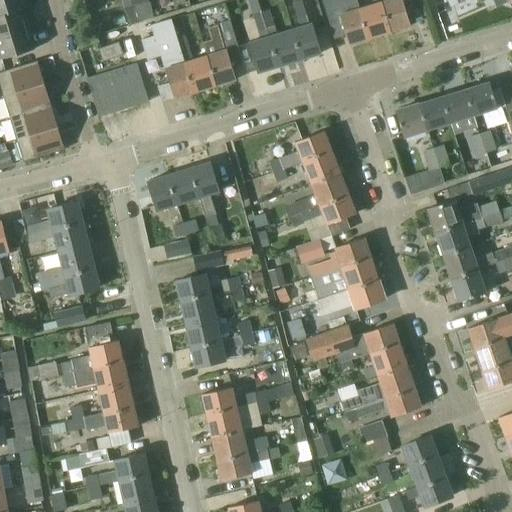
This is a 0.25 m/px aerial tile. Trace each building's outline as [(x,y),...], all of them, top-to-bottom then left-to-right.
[(0,0),(0,15),(22,9),(22,10),(26,9),(23,0),(0,0)] [(146,0),(121,0),(127,25),(152,18),(146,0)] [(250,44),(259,74),(280,67),(263,12),(261,13),(257,0),(247,0),(260,41),(250,44)] [(340,16),(349,45),(368,39),(359,10),(355,0),(321,0),(328,20),(340,16)] [(359,10),(368,39),(391,32),(381,0),(371,0),(373,5),(359,10)] [(381,0),(391,32),(410,26),(401,0),(381,0)] [(290,31),(300,61),(321,54),(311,24),(309,25),(301,1),(292,4),(299,28),(290,31)] [(0,37),(28,29),(22,10),(22,9),(0,15),(0,37)] [(263,12),(280,67),(300,61),(290,31),(276,35),(269,10),(263,12)] [(157,88),(162,102),(174,98),(174,99),(194,93),(184,63),(183,63),(181,55),(171,20),(151,26),(154,37),(142,41),(148,60),(161,56),(170,84),(157,88)] [(206,56),(215,86),(236,80),(226,50),(237,47),(229,22),(207,29),(211,40),(202,43),(206,56)] [(0,37),(0,55),(1,60),(34,50),(28,29),(0,37)] [(98,49),(103,62),(123,55),(118,42),(98,49)] [(184,63),(194,93),(215,86),(206,56),(184,63)] [(0,72),(0,83),(4,96),(45,83),(38,61),(0,72)] [(104,90),(117,86),(130,82),(137,106),(149,102),(137,63),(87,78),(92,93),(104,90)] [(117,86),(124,110),(137,106),(130,82),(117,86)] [(489,82),(465,89),(474,116),(497,108),(489,82)] [(4,96),(11,118),(51,105),(45,83),(4,96)] [(511,83),(500,89),(506,112),(511,109),(511,83)] [(104,90),(111,114),(124,110),(117,86),(104,90)] [(442,96),(451,123),(474,116),(465,89),(442,96)] [(92,93),(99,117),(111,114),(104,90),(92,93)] [(442,96),(419,104),(428,130),(451,123),(442,96)] [(396,111),(404,138),(428,130),(419,104),(396,111)] [(11,118),(17,139),(58,127),(51,105),(11,118)] [(17,139),(24,162),(65,149),(58,127),(17,139)] [(479,135),(485,154),(495,151),(489,131),(479,135)] [(303,165),(332,153),(323,133),(295,144),(298,152),(269,163),(274,176),(284,172),(284,170),(302,163),(303,165)] [(469,138),(475,157),(485,154),(479,135),(469,138)] [(434,149),(440,169),(449,166),(443,146),(434,149)] [(422,152),(428,172),(440,169),(434,149),(422,152)] [(0,170),(14,165),(8,151),(6,151),(0,153),(0,170)] [(311,184),(339,173),(332,153),(303,165),(311,184)] [(198,199),(208,229),(218,225),(209,196),(219,192),(210,163),(189,170),(198,199)] [(178,205),(198,199),(189,170),(169,176),(178,205)] [(287,179),(284,172),(274,176),(277,183),(287,179)] [(319,205),(347,193),(339,173),(311,184),(319,205)] [(467,183),(472,197),(503,187),(498,173),(467,183)] [(158,212),(178,205),(169,176),(148,182),(158,212)] [(290,218),(294,228),(323,217),(327,226),(356,215),(347,193),(319,205),(319,207),(301,214),(290,218)] [(428,209),(435,233),(498,211),(495,201),(478,207),(477,204),(457,211),(454,200),(428,209)] [(27,239),(83,225),(78,203),(48,211),(50,221),(25,228),(27,239)] [(286,209),(290,218),(301,214),(297,204),(286,209)] [(435,233),(443,256),(469,247),(467,239),(479,235),(478,231),(502,223),(498,211),(435,233)] [(265,214),(253,217),(256,228),(268,225),(265,214)] [(184,224),(188,236),(198,232),(194,220),(184,224)] [(0,222),(0,300),(16,296),(11,278),(4,279),(0,263),(0,254),(9,252),(2,222),(0,222)] [(163,246),(167,259),(191,254),(188,240),(187,236),(188,236),(184,224),(172,227),(175,239),(177,238),(178,242),(163,246)] [(59,253),(89,245),(83,225),(27,239),(29,243),(55,237),(59,253)] [(308,267),(312,279),(371,259),(364,238),(335,248),(338,256),(308,267)] [(296,249),(301,264),(325,256),(319,240),(296,249)] [(39,280),(94,266),(89,245),(59,253),(62,267),(37,274),(39,280)] [(223,253),(226,266),(234,264),(233,261),(252,257),(250,247),(223,253)] [(474,259),(469,247),(443,256),(451,278),(477,269),(477,270),(494,265),(511,258),(511,251),(511,248),(492,254),(492,253),(474,259)] [(192,258),(195,273),(224,266),(220,251),(192,258)] [(511,258),(494,265),(498,275),(511,270),(511,258)] [(312,279),(318,298),(378,278),(371,259),(312,279)] [(67,284),(70,296),(100,288),(94,266),(39,280),(41,291),(67,284)] [(477,270),(477,269),(451,278),(459,302),(485,293),(477,270)] [(176,282),(181,303),(211,296),(206,274),(176,282)] [(230,291),(230,292),(242,289),(239,277),(220,281),(222,293),(230,291)] [(318,298),(322,309),(352,299),(356,308),(385,299),(378,278),(318,298)] [(230,292),(232,303),(244,300),(242,289),(230,292)] [(181,303),(186,324),(216,317),(211,296),(181,303)] [(54,313),(58,328),(86,321),(83,306),(54,313)] [(504,337),(511,334),(511,312),(468,328),(475,348),(504,338),(504,337)] [(186,324),(191,345),(221,338),(216,317),(186,324)] [(237,323),(240,335),(252,332),(249,320),(237,323)] [(74,372),(123,360),(119,342),(115,343),(110,323),(85,329),(91,355),(71,359),(71,361),(74,373),(74,372)] [(370,353),(400,343),(393,324),(364,334),(354,337),(351,325),(305,340),(312,363),(336,355),(339,363),(339,364),(340,364),(352,360),(371,354),(370,353)] [(191,345),(196,367),(226,360),(224,349),(243,345),(243,347),(255,344),(252,332),(240,335),(221,340),(221,338),(191,345)] [(475,348),(482,368),(511,358),(504,338),(475,348)] [(407,365),(400,343),(370,353),(371,354),(378,376),(407,365)] [(252,354),(255,366),(286,358),(283,346),(252,354)] [(0,357),(3,373),(18,370),(15,351),(0,353),(0,357)] [(482,368),(489,389),(511,380),(511,361),(511,358),(482,368)] [(99,391),(129,384),(123,360),(74,372),(74,373),(76,385),(77,388),(97,382),(99,391)] [(355,369),(352,360),(340,364),(343,373),(355,369)] [(71,361),(57,365),(59,375),(61,376),(74,373),(71,361)] [(54,362),(28,368),(31,382),(57,375),(54,362)] [(340,402),(344,412),(356,408),(414,388),(407,365),(378,376),(381,384),(355,392),(357,397),(340,402)] [(4,380),(6,390),(22,387),(18,370),(3,373),(4,380)] [(74,373),(61,376),(65,388),(76,385),(74,373)] [(104,412),(133,405),(129,384),(99,391),(104,412)] [(253,392),(256,404),(267,401),(277,399),(275,387),(253,392)] [(203,395),(208,417),(237,410),(232,388),(203,395)] [(421,407),(414,388),(356,408),(359,418),(383,410),(384,415),(390,413),(392,417),(421,407)] [(9,403),(12,420),(27,417),(24,399),(9,403)] [(256,404),(258,416),(270,413),(267,401),(256,404)] [(109,433),(138,427),(133,405),(104,412),(104,413),(84,417),(84,416),(72,419),(72,421),(64,422),(67,433),(87,428),(87,431),(107,426),(109,433)] [(72,419),(84,416),(82,405),(69,407),(72,419)] [(208,417),(213,437),(242,430),(237,410),(208,417)] [(511,412),(499,417),(506,436),(511,433),(511,412)] [(6,440),(9,455),(33,450),(27,417),(12,420),(15,438),(6,440)] [(358,429),(363,445),(387,436),(382,421),(358,429)] [(330,432),(321,433),(319,422),(312,423),(317,456),(333,453),(330,432)] [(242,430),(213,437),(218,460),(248,454),(266,449),(263,437),(255,438),(253,428),(242,430)] [(438,456),(431,436),(401,447),(409,467),(438,456)] [(266,449),(269,459),(269,460),(280,457),(278,446),(266,449)] [(76,455),(79,469),(110,462),(106,448),(95,451),(76,455)] [(266,449),(248,454),(250,463),(269,459),(266,449)] [(119,481),(119,483),(149,477),(145,454),(114,461),(117,471),(85,478),(88,490),(100,488),(99,485),(119,481)] [(218,460),(223,481),(253,474),(250,463),(248,454),(218,460)] [(446,476),(438,456),(409,467),(417,487),(446,476)] [(321,464),(326,484),(346,479),(342,459),(321,464)] [(390,473),(386,463),(375,467),(379,479),(390,474),(390,473)] [(21,468),(24,486),(40,483),(36,465),(21,468)] [(394,483),(390,474),(379,479),(383,488),(394,483)] [(421,498),(424,507),(453,496),(446,476),(417,487),(417,488),(404,492),(408,502),(421,498)] [(119,483),(124,505),(154,498),(149,477),(119,483)] [(24,486),(27,504),(43,501),(40,483),(24,486)] [(102,498),(100,488),(88,490),(90,501),(102,498)] [(49,495),(53,511),(58,511),(68,510),(64,492),(49,495)] [(387,500),(391,511),(405,511),(399,495),(387,500)] [(124,505),(125,511),(157,511),(154,498),(124,505)] [(229,508),(229,511),(261,511),(259,501),(229,508)] [(279,504),(280,511),(293,511),(291,502),(279,504)]
